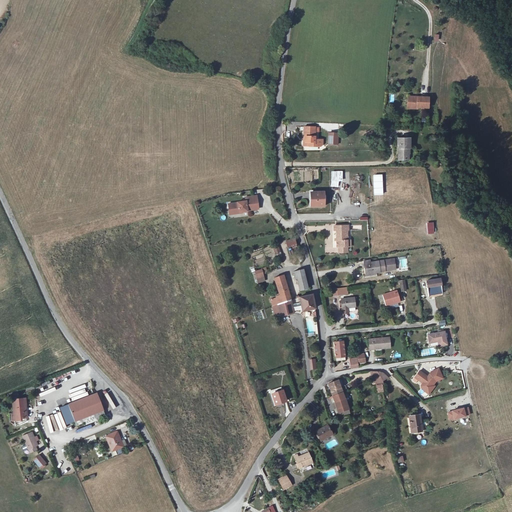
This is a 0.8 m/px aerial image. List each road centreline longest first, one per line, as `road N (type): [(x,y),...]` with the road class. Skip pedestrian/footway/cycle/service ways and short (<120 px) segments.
road 1 (unclassified): [(324,375),(312,272),(281,163),(277,118),(294,0)]
road 2 (unclassified): [(0,192),(53,309),(131,406),(185,511)]
road 3 (unclassified): [(217,511),(236,502),(324,375)]
road 4 (residential): [(324,375),(451,359)]
